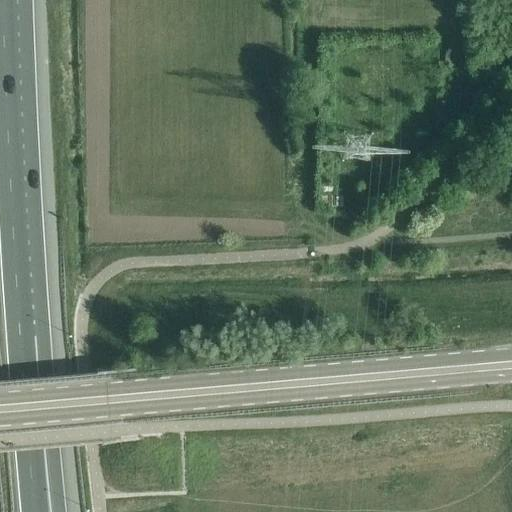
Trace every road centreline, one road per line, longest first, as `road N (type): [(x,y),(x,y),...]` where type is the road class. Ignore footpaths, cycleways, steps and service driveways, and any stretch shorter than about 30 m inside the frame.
road 1 (secondary): [(0,409),(511,364)]
road 2 (motorway): [(15,284),(3,0)]
road 3 (motorway): [(53,511),(15,284)]
road 4 (motorway): [(33,511),(15,284)]
road 5 (track): [(511,104),(378,234)]
